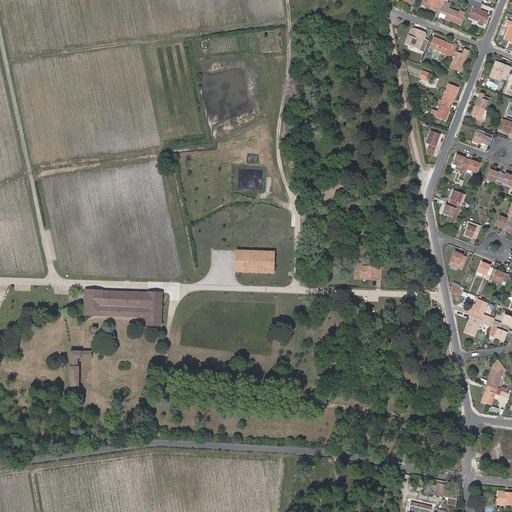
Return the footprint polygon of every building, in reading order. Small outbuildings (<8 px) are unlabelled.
[(427,0),(427,1),(425,0),(421,0),(420,4),(430,8),(430,7),(432,8),(431,9),(435,11),(437,11),(439,4),(442,5),(444,1),(444,0),(427,0)] [(480,9),(482,3),(476,1),(473,0),(470,0),(469,5),(480,9)] [(442,5),(440,12),(443,13),(445,7),(448,8),(450,3),(444,1),(442,5)] [(444,18),(448,8),(445,7),(443,13),(440,12),(438,17),(443,19),(444,18)] [(460,10),(459,12),(448,8),(444,18),(455,23),(461,25),(466,12),(460,10)] [(488,13),(473,8),(469,18),(478,22),(477,24),(483,26),(484,23),(485,25),(486,22),(485,21),(486,17),(488,13)] [(413,35),(409,45),(419,49),(419,51),(420,51),(424,52),(426,47),(428,41),(424,40),(425,37),(426,36),(425,33),(413,29),(410,29),(409,33),(413,35)] [(442,48),(444,41),(434,37),(429,48),(445,54),(447,49),(442,48)] [(451,43),(444,41),(442,48),(447,49),(445,54),(443,57),(447,60),(449,56),(451,51),(448,50),(449,50),(451,43)] [(463,66),(469,51),(465,49),(462,54),(457,52),(455,51),(454,53),(451,51),(449,56),(454,58),(450,68),(462,73),(464,67),(463,66)] [(494,65),(490,76),(500,80),(501,78),(505,79),(507,75),(511,66),(506,65),(502,63),(500,68),(494,65)] [(430,74),(422,71),(420,78),(427,81),(430,74)] [(441,100),(445,101),(452,104),(453,100),(452,99),(455,93),(456,94),(458,87),(448,83),(443,96),(441,100)] [(477,103),(476,106),(484,109),(489,97),(481,94),(479,98),(478,97),(476,102),(477,103)] [(452,104),(445,101),(441,100),(439,99),(438,104),(440,104),(437,111),(431,109),(430,114),(445,120),(448,114),(447,114),(449,108),(450,108),(452,104)] [(474,109),(473,109),(471,114),(473,115),(472,118),(475,119),(480,121),(481,118),(485,120),(488,111),(484,109),(476,106),(474,109)] [(511,122),(506,120),(502,129),(502,130),(506,132),(507,130),(510,132),(510,131),(511,131),(511,122)] [(477,141),(480,143),(480,142),(484,143),(487,135),(488,133),(477,129),(476,131),(472,141),(476,143),(477,141)] [(436,141),(437,141),(440,134),(430,130),(425,143),(429,145),(428,148),(434,151),(435,146),(434,146),(436,141)] [(487,135),(484,143),(489,145),(492,137),(487,135)] [(464,169),(467,160),(464,159),(461,157),(461,156),(456,155),(452,164),(451,167),(460,171),(459,173),(462,174),(464,169)] [(467,160),(464,169),(476,173),(480,164),(474,162),(470,161),(470,162),(467,160)] [(498,182),(501,174),(498,173),(497,174),(494,173),(495,172),(489,170),(485,179),(493,182),(494,183),(494,184),(497,185),(498,182)] [(505,175),(501,174),(498,182),(502,183),(510,187),(511,187),(511,176),(509,175),(508,176),(505,175)] [(344,180),(322,185),(324,197),(347,192),(344,180)] [(449,199),(448,202),(456,205),(460,207),(462,204),(459,203),(463,194),(453,190),(451,196),(452,196),(451,200),(449,199)] [(456,205),(448,202),(447,205),(446,205),(445,208),(444,208),(442,213),(449,216),(452,217),(451,218),(455,220),(460,207),(456,205)] [(506,229),(509,222),(511,214),(511,213),(511,202),(508,214),(509,214),(507,219),(505,218),(499,215),(496,225),(500,226),(500,225),(503,227),(503,228),(506,229)] [(468,235),(472,237),(472,236),(475,237),(476,236),(479,237),(483,227),(468,221),(466,225),(467,226),(464,235),(468,237),(468,235)] [(459,253),(454,252),(450,261),(449,264),(460,269),(461,266),(465,258),(462,257),(462,256),(459,254),(459,253)] [(277,255),(237,253),(236,272),(276,274),(277,255)] [(481,262),(477,271),(486,275),(485,278),(488,280),(489,276),(492,268),(489,267),(489,266),(486,265),(486,264),(481,262)] [(377,270),(377,266),(355,265),(355,276),(371,277),(371,278),(381,278),(381,270),(377,270)] [(492,268),(489,276),(488,280),(487,281),(490,282),(492,279),(501,282),(502,280),(506,282),(508,275),(504,273),(499,271),(498,272),(495,270),(496,269),(492,268)] [(146,325),(161,325),(162,292),(147,292),(147,293),(102,291),(102,290),(85,290),(84,309),(83,315),(146,317),(146,325)] [(472,312),(470,316),(477,318),(483,321),(486,322),(491,324),(493,320),(482,316),(487,303),(477,300),(474,306),(475,306),(473,312),(472,312)] [(500,327),(508,330),(509,326),(510,327),(511,323),(511,324),(511,323),(511,316),(505,314),(501,324),(493,321),(492,323),(500,327)] [(477,318),(470,316),(469,320),(470,321),(467,327),(466,326),(464,332),(474,336),(479,324),(482,325),(483,321),(477,318)] [(507,333),(508,330),(500,327),(492,323),(492,324),(491,327),(488,335),(494,337),(503,341),(505,336),(504,335),(505,332),(507,333)] [(91,352),(83,351),(70,351),(69,386),(78,387),(79,366),(77,366),(77,358),(91,358),(91,352)] [(488,381),(486,385),(493,387),(497,389),(499,385),(503,372),(493,369),(490,375),(491,375),(489,381),(488,381)] [(493,387),(486,385),(485,389),(486,390),(484,396),(483,395),(480,401),(491,405),(495,393),(497,389),(493,387)] [(501,390),(498,399),(507,402),(510,393),(501,390)] [(511,443),(503,442),(501,458),(511,459),(511,457),(511,443)] [(431,487),(426,486),(425,486),(424,492),(444,496),(444,497),(449,498),(448,504),(455,506),(456,500),(455,492),(445,490),(436,488),(431,487)] [(509,492),(505,492),(504,492),(504,493),(503,493),(503,492),(496,491),(496,495),(495,499),(495,500),(502,500),(501,503),(504,503),(508,504),(511,504),(511,494),(511,493),(509,492)]
